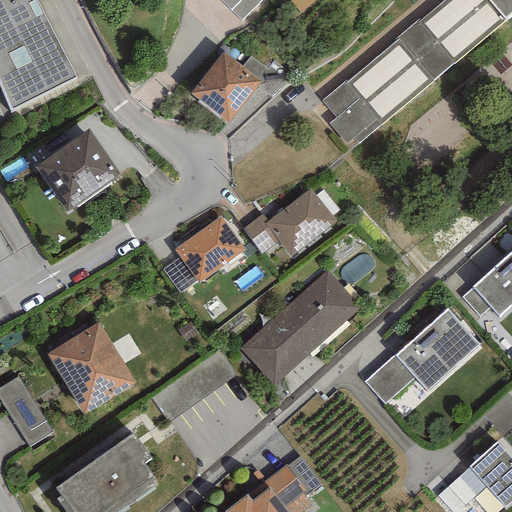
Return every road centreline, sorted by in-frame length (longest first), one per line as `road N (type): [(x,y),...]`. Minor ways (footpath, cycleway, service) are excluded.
road 1 (residential): [(0,311),(218,177),(207,154),(132,121),(66,0)]
road 2 (residential): [(511,205),(170,511)]
